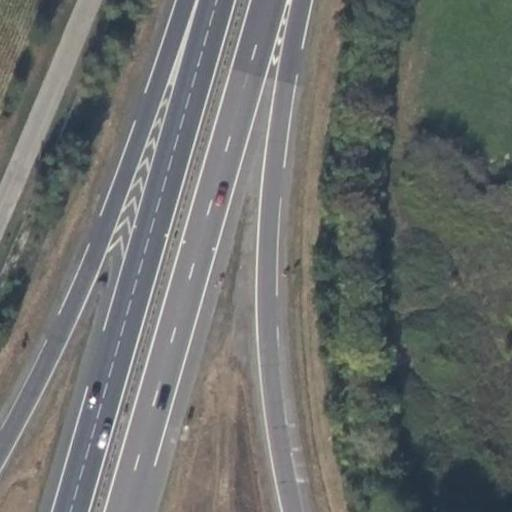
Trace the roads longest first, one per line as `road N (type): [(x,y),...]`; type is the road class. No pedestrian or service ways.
road 1 (trunk): [(121,511),(267,0)]
road 2 (trunk): [(215,0),(69,511)]
road 3 (trunk): [(292,511),(266,305),(272,172),(301,0)]
road 4 (trunk): [(185,0),(96,251),(0,451)]
road 5 (unclassified): [(0,201),(86,0)]
